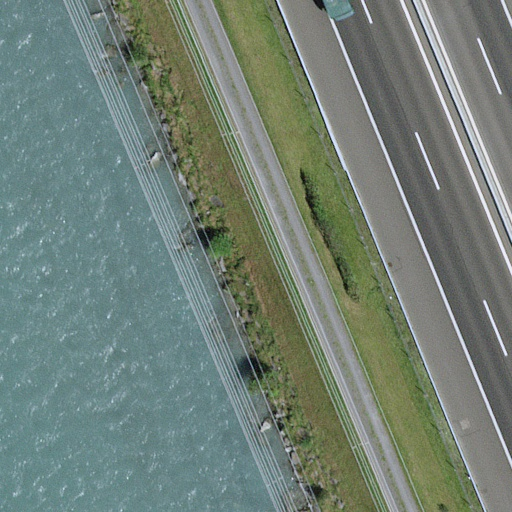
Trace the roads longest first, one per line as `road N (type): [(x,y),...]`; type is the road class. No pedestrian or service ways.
road 1 (track): [(404,511),(194,0)]
road 2 (motorway): [(362,0),(511,363)]
road 3 (motorway): [(511,120),(463,0)]
